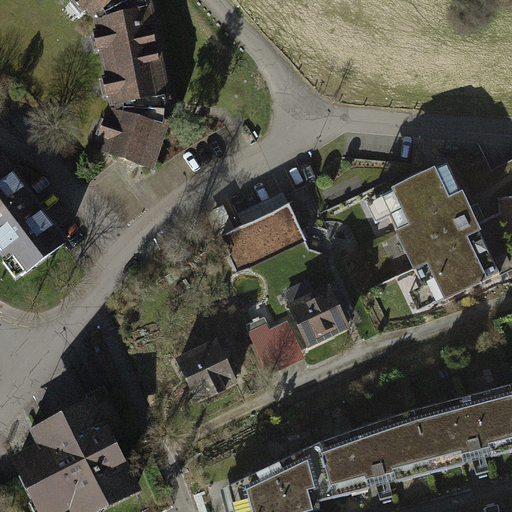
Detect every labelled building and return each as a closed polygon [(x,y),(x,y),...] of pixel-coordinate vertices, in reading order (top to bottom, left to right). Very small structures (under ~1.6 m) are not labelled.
[(121,0),(76,0),(99,23),(121,0)] [(154,14),(97,25),(114,111),(171,99),(154,14)] [(153,176),(168,136),(112,115),(98,156),(153,176)] [(69,249),(4,167),(0,170),(0,256),(23,285),(69,249)] [(449,170),(367,207),(417,315),(499,277),(449,170)] [(306,241),(289,204),(221,235),(238,273),(306,241)] [(336,281),(286,305),(307,349),(350,328),(347,322),(352,320),(348,311),(352,309),(342,288),(340,289),(336,281)] [(264,317),(246,326),(249,332),(248,333),(269,376),(305,359),(287,321),(270,329),(264,317)] [(216,339),(175,358),(195,402),(207,396),(208,399),(225,391),(223,389),(237,382),(216,339)] [(511,394),(493,400),(509,454),(511,453),(511,394)] [(34,444),(8,458),(36,511),(64,511),(68,510),(69,511),(98,511),(140,490),(91,397),(27,430),(34,444)] [(393,428),(408,483),(509,454),(493,400),(393,428)] [(292,457),(308,511),(408,483),(393,428),(292,457)] [(305,511),(308,511),(292,457),(218,496),(222,511),(305,511)]
